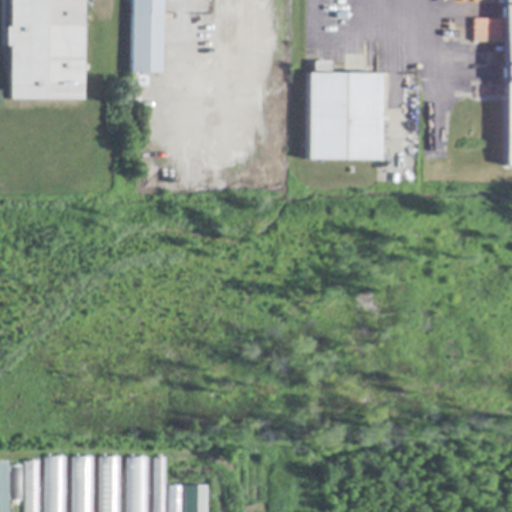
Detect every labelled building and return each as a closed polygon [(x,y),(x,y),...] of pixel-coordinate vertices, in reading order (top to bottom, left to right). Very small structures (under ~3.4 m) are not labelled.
[(81,0),(81,101),(8,101),(8,47),(5,47),(5,29),(9,29),(9,0),(81,0)] [(160,0),(160,46),(160,65),(163,65),(163,74),(148,74),(148,80),(140,80),(140,74),(130,74),(130,0),(160,0)] [(511,0),(511,169),(506,170),(504,85),(504,63),(503,55),(503,21),(503,5),(502,0),(511,0)] [(471,19),(472,41),(501,41),(500,18),(471,19)] [(378,75),(378,140),(378,161),(306,161),(306,74),(313,74),(314,63),(329,63),(329,75),(378,75)] [(0,511),(179,511),(179,485),(165,485),(165,458),(152,458),(153,511),(146,511),(146,457),(125,457),(125,511),(119,511),(119,457),(94,457),(70,457),(70,511),(63,511),(64,457),(43,457),(42,511),(5,511),(5,472),(0,472),(0,511)] [(20,465),(6,466),(8,499),(21,499),(20,465)] [(204,487),(204,511),(183,511),(184,487),(204,487)]
